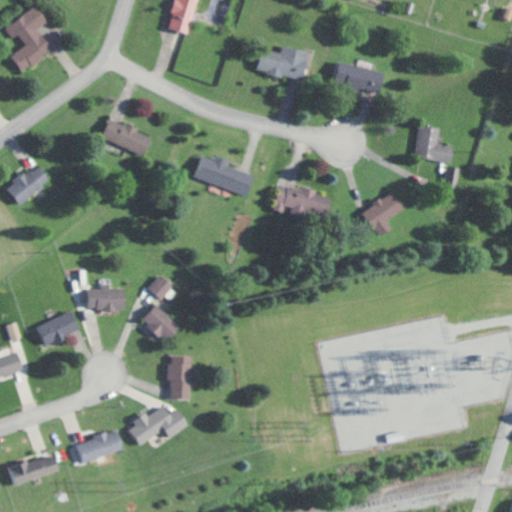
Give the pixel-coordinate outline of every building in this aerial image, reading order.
[(179,0),(171,27),(191,33),(200,0),(179,0)] [(8,26),(16,38),(22,34),(29,45),(13,55),(25,72),(56,52),(41,28),(52,21),(42,5),(8,26)] [(283,52),(265,48),(260,70),(306,80),(313,51),(285,45),(283,52)] [(335,80),(379,94),(386,72),(341,59),(335,80)] [(156,135),(112,118),(105,137),(148,155),(156,135)] [(442,127),(421,124),(416,156),(453,161),(456,145),(440,143),(442,127)] [(230,166),(232,159),(218,155),(217,159),(204,155),(198,178),(251,193),(256,173),(230,166)] [(9,186),(22,204),(54,181),(42,164),(9,186)] [(456,187),(460,167),(449,165),(445,185),(456,187)] [(331,196),(318,195),(319,190),(279,184),(277,196),(279,196),(277,209),(328,216),(331,196)] [(389,220),(407,207),(395,190),(364,211),(382,237),(395,228),(389,220)] [(177,285),(162,274),(152,288),(167,299),(177,285)] [(105,289),(91,288),(91,309),(129,309),(129,287),(105,286),(105,289)] [(145,322),(166,337),(169,332),(176,337),(185,325),(157,305),(145,322)] [(40,324),(48,347),(70,339),(68,333),(82,328),(76,311),(40,324)] [(10,324),(15,340),(24,337),(19,321),(10,324)] [(0,378),(26,372),(22,352),(0,357),(0,378)] [(173,397),(192,398),(194,355),(172,355),(171,381),(174,381),(173,397)] [(191,425),(182,407),(171,413),(168,405),(150,415),(131,425),(141,444),(168,430),(171,436),(191,425)] [(84,463),(126,448),(120,429),(78,444),(84,463)] [(17,486),(63,470),(58,454),(32,463),(31,460),(10,467),(17,486)]
